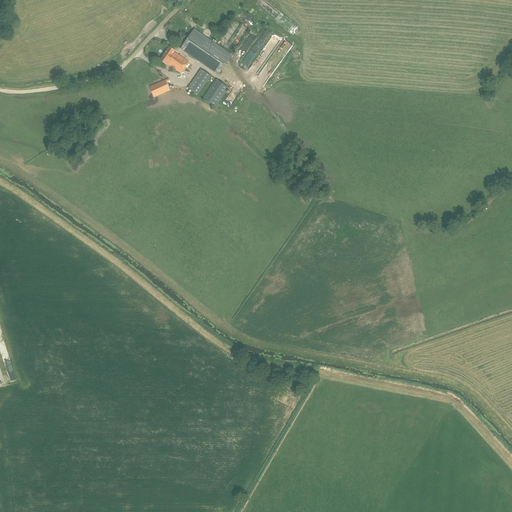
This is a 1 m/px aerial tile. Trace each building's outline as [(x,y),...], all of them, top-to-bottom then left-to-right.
[(219,75),(232,55),(194,29),(181,49),(219,75)] [(189,62),(174,52),(175,51),(169,47),(161,60),(166,64),(167,63),(181,73),(189,62)] [(190,89),(198,95),(211,76),(203,70),(190,89)] [(166,79),(166,80),(150,87),(154,97),(170,90),(170,89),(168,82),(170,81),(169,78),(166,79)] [(216,107),(229,88),(216,79),(203,98),(216,107)] [(234,90),(228,101),(232,104),(239,93),(234,90)]
